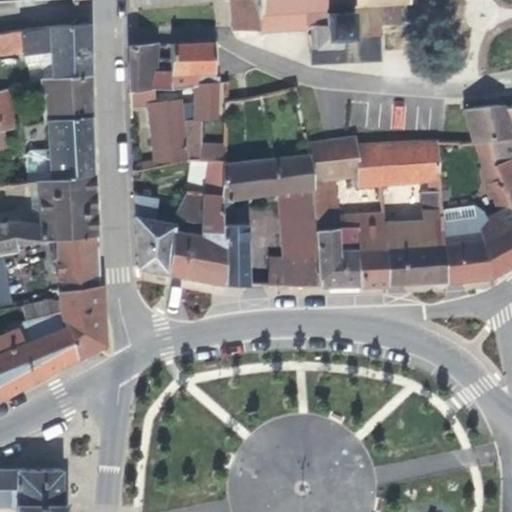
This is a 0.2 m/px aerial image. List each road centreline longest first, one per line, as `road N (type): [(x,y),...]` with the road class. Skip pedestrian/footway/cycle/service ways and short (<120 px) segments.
road 1 (residential): [(108,31),(204,33),(318,77),(425,89),(511,83)]
road 2 (tertiary): [(108,31),(116,274),(135,359)]
road 3 (secondary): [(135,359),(169,342),(251,325),(378,327)]
road 4 (secondary): [(378,327),(435,345),(511,416)]
road 5 (tertiary): [(108,511),(120,367)]
road 6 (secondary): [(0,427),(120,367)]
road 7 (residential): [(500,304),(485,299),(378,327)]
